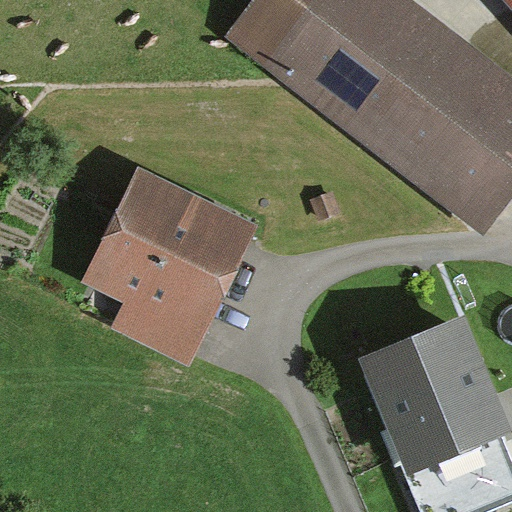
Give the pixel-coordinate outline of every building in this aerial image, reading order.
[(511,203),(511,82),(405,0),(256,0),(224,42),(483,241),(511,203)] [(511,0),(502,0),(511,10),(511,0)] [(258,232),(138,174),(82,288),(123,308),(111,334),(190,372),(258,232)] [(334,194),(311,202),(319,224),(341,216),(334,194)] [(511,435),(466,325),(361,368),(409,483),(511,440),(511,435)]
